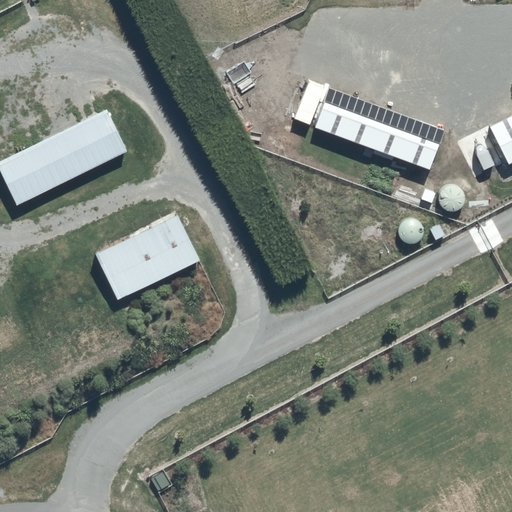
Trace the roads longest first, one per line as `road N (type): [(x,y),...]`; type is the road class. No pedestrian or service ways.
road 1 (unknown): [(511,197),(253,346)]
road 2 (unknown): [(253,346),(48,494)]
road 3 (unknown): [(169,154),(253,346)]
